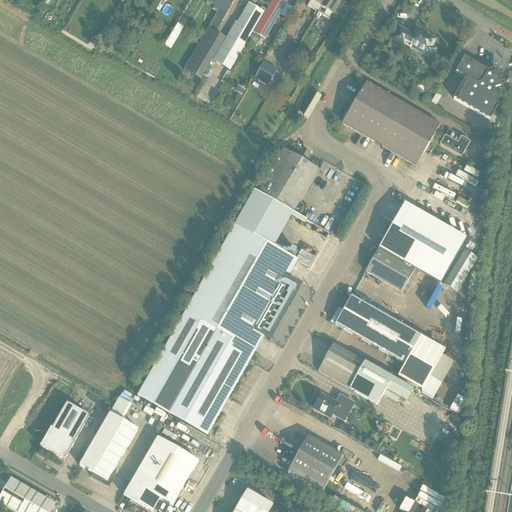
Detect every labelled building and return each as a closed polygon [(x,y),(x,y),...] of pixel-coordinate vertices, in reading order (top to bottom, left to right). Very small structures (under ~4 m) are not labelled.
[(219,8),(223,0),(207,0),(206,1),(219,8)] [(220,9),(215,17),(223,21),(235,0),(223,0),(219,8),(220,9)] [(265,14),(264,14),(254,33),(266,40),(287,4),(279,0),(273,0),(265,14)] [(319,13),(326,0),(311,0),(309,3),(310,3),(308,7),(319,13)] [(332,16),(341,0),(326,0),(319,13),(329,20),(332,16)] [(265,14),(256,8),(249,4),(238,23),(236,22),(226,39),(213,60),(231,71),(264,14),(265,14)] [(412,35),(399,27),(392,40),(410,50),(412,47),(431,59),(437,49),(432,47),(436,41),(423,33),(424,31),(416,27),(412,35)] [(172,48),(181,32),(175,29),(166,44),(172,48)] [(208,29),(184,70),(201,81),(213,60),(226,39),(216,33),(208,29)] [(496,70),(487,72),(464,59),(456,73),(460,75),(459,76),(466,81),(454,99),(488,120),(497,106),(492,90),(501,87),(496,70)] [(268,87),(278,70),(263,62),(254,79),(268,87)] [(417,168),(440,127),(366,83),(343,124),(417,168)] [(283,96),(280,101),(286,105),(289,100),(283,96)] [(458,144),(445,136),(440,145),(462,158),(470,143),(461,137),(458,144)] [(319,170),(296,157),(284,150),(259,193),(293,213),(319,170)] [(404,205),(379,250),(415,270),(440,285),(466,240),(404,205)] [(457,208),(456,212),(468,218),(470,214),(457,208)] [(324,223),(326,216),(315,212),(313,219),(324,223)] [(460,217),(457,222),(471,228),(473,223),(460,217)] [(235,226),(195,297),(264,336),(271,340),(302,284),(289,277),(297,262),(235,226)] [(271,230),(269,236),(278,240),(281,235),(271,230)] [(379,250),(366,272),(402,293),(415,270),(379,250)] [(443,288),(438,298),(443,301),(449,291),(443,288)] [(255,354),(264,336),(195,297),(185,314),(227,338),(255,354)] [(445,351),(421,337),(351,298),(335,325),(405,365),(397,378),(422,392),(445,351)] [(179,421),(227,338),(185,314),(138,398),(179,421)] [(207,437),(255,354),(227,338),(179,421),(207,437)] [(413,392),(364,363),(333,346),(318,372),(349,389),(378,406),(383,396),(397,404),(399,400),(406,404),(413,392)] [(81,393),(78,401),(85,403),(88,396),(81,393)] [(322,395),(318,402),(316,403),(314,406),(314,408),(313,410),(330,419),(332,415),(344,422),(354,404),(340,396),(336,403),(322,395)] [(131,405),(119,398),(110,414),(80,466),(93,474),(91,478),(106,486),(110,485),(116,475),(113,473),(138,430),(122,421),(131,405)] [(51,430),(74,443),(89,417),(66,404),(51,430)] [(224,432),(235,437),(238,433),(226,427),(224,432)] [(75,444),(74,443),(51,430),(41,448),(64,462),(75,444)] [(288,472),(323,492),(343,457),(308,437),(288,472)] [(150,511),(152,511),(153,511),(160,499),(173,506),(198,462),(158,438),(124,496),(150,511)] [(366,445),(376,451),(380,445),(370,439),(366,445)] [(383,457),(396,468),(401,463),(388,452),(383,457)] [(359,470),(355,474),(361,479),(364,475),(359,470)] [(349,486),(359,492),(364,484),(354,478),(349,486)] [(50,511),(55,505),(11,479),(4,492),(2,491),(0,494),(0,503),(15,511),(50,511)] [(235,511),(269,511),(273,506),(247,491),(238,506),(234,504),(231,510),(235,511)]
